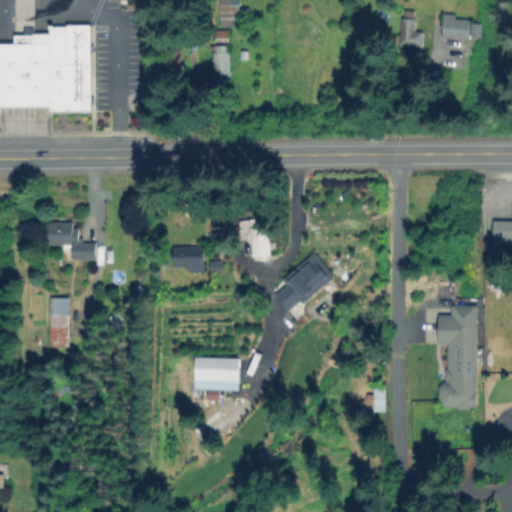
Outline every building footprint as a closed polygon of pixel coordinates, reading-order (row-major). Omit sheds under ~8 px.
[(240,5),(240,18),(219,17),(219,5),(240,5)] [(424,33),(423,46),(402,44),(405,13),(417,14),(416,32),(424,33)] [(484,27),(479,41),(467,37),(466,42),(441,33),(448,14),(484,27)] [(90,25),(90,111),(49,112),(49,106),(0,105),(0,43),(12,43),(12,35),(33,34),(49,34),(49,25),(90,25)] [(230,30),(230,40),(215,40),(215,30),(230,30)] [(232,78),(216,80),(213,48),(229,46),(232,78)] [(511,247),(495,247),(495,220),(511,220),(511,247)] [(71,223),(71,233),(83,232),(83,242),(97,242),(96,260),(73,259),(73,246),(50,245),(51,222),(71,223)] [(267,258),(267,227),(250,227),(250,258),(267,258)] [(171,248),(171,273),(203,273),(203,248),(171,248)] [(275,297),(290,316),(325,289),(311,270),(275,297)] [(72,298),(71,346),(51,346),(52,298),(72,298)] [(479,306),(477,363),(469,363),(468,390),(467,390),(467,396),(477,397),(477,408),(442,407),(443,378),(447,378),(448,345),(440,345),(441,315),(454,315),(455,305),(479,306)] [(237,359),(193,359),(193,391),(237,392),(237,359)] [(383,387),(372,387),(372,410),(383,410),(383,387)]
